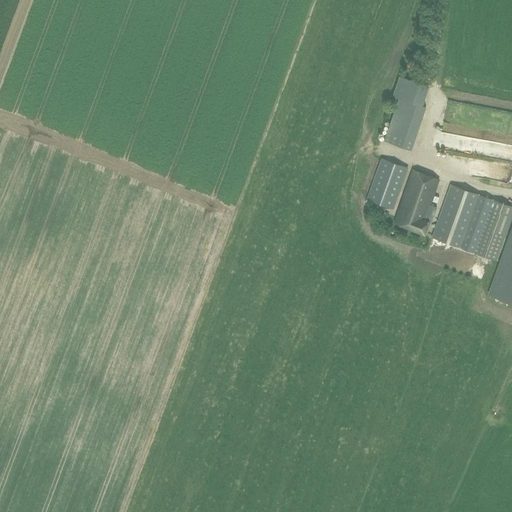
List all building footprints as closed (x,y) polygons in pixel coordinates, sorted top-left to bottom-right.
[(426,106),(399,97),(384,140),(411,149),(426,106)] [(367,199),(392,208),(407,167),(382,158),(367,199)] [(438,179),(413,170),(395,222),(425,234),(429,222),(431,223),(437,207),(429,205),(438,179)] [(463,249),(482,196),(449,184),(430,237),(463,249)] [(471,251),(496,260),(511,217),(511,233),(490,295),(511,302),(511,205),(491,198),(471,251)]
